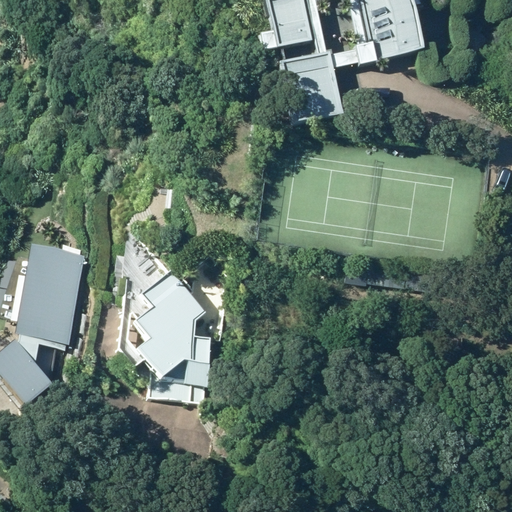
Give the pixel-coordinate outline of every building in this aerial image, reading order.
[(265,0),(272,29),(258,32),(262,48),(307,38),(311,53),(277,60),(284,91),(335,80),(329,52),(326,53),(314,2),(323,0),(351,0),(358,30),(394,21),(397,33),(417,29),(410,0),(265,0)] [(208,337),(192,335),(194,321),(202,316),(131,228),(118,350),(132,367),(143,359),(150,368),(147,397),(201,404),(208,337)] [(82,261),(27,251),(10,340),(65,350),(82,261)] [(383,275),(395,277),(396,269),(385,268),(383,275)] [(8,346),(0,352),(0,387),(20,413),(45,393),(8,346)]
